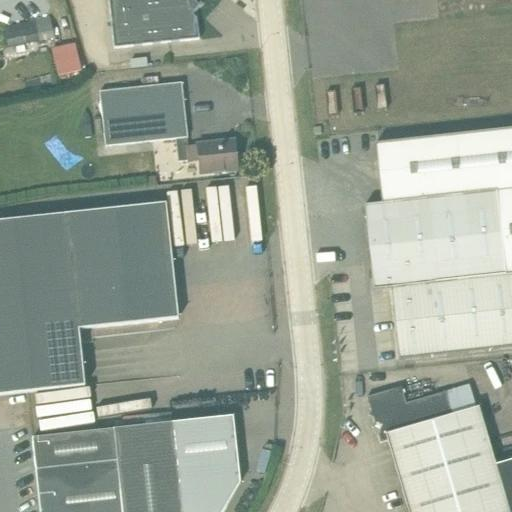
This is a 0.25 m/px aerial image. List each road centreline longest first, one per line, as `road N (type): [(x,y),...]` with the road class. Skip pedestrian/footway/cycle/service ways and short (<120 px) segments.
road 1 (residential): [(282,511),(303,458),(307,365),(265,0)]
road 2 (unknown): [(0,394),(219,368)]
road 3 (unknown): [(194,191),(219,368)]
